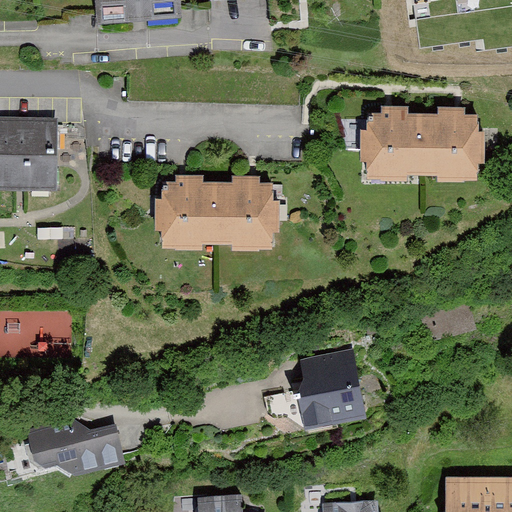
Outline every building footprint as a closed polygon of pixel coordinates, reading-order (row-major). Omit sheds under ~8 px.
[(95,0),(98,25),(182,18),(180,0),(95,0)] [(381,115),(367,115),(367,132),(361,132),(361,163),(367,163),(367,182),(409,182),(409,177),(437,177),(437,184),(465,184),(465,182),(479,182),(479,165),(485,165),(485,133),(479,133),(479,115),(465,115),(465,108),(438,108),(438,115),(409,115),(409,108),(381,108),(381,115)] [(0,190),(57,191),(58,117),(0,116),(0,190)] [(176,183),(162,183),(162,200),(156,200),(156,231),(162,231),(162,250),(203,250),(203,245),(232,245),(232,252),(260,252),(260,250),(273,250),(273,233),(280,233),(280,201),(273,201),(273,183),(260,183),(260,176),(233,176),(233,183),(203,183),(203,176),(176,176),(176,183)] [(465,297),(418,309),(425,338),(472,326),(465,297)] [(352,349),(300,360),(304,380),(295,382),(305,430),(366,418),(352,349)] [(71,416),(25,426),(33,460),(45,469),(57,466),(73,476),(125,465),(116,424),(92,430),(71,416)] [(511,511),(511,477),(446,478),(445,511),(511,511)] [(243,511),(242,495),(197,498),(198,511),(243,511)] [(378,511),(379,501),(322,504),(322,511),(378,511)]
